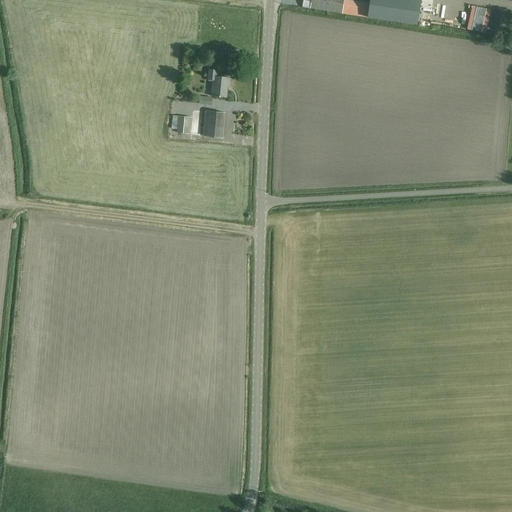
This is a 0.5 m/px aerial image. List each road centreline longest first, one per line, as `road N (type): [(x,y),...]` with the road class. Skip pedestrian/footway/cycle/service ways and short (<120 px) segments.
road 1 (tertiary): [(250,511),(262,202)]
road 2 (unclassified): [(511,188),(262,202)]
road 3 (tertiary): [(262,202),(271,0)]
